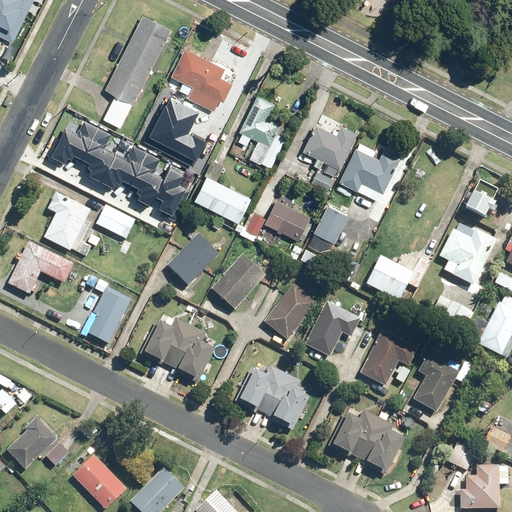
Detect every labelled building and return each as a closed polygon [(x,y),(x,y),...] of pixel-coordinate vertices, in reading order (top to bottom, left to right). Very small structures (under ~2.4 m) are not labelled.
[(0,0),(0,32),(16,40),(35,0),(0,0)] [(145,16),(107,89),(137,104),(175,31),(145,16)] [(237,71),(185,49),(167,91),(218,113),(237,71)] [(167,92),(143,141),(191,164),(204,138),(189,130),(200,108),(167,92)] [(256,93),(241,130),(269,141),(284,104),(256,93)] [(323,113),(305,150),(341,168),(359,131),(323,113)] [(49,160),(173,213),(189,176),(168,167),(164,174),(151,169),(157,155),(130,144),(124,158),(99,147),(107,131),(78,118),(73,129),(65,125),(49,160)] [(287,139),(277,135),(273,145),(261,139),(253,156),(275,166),(287,139)] [(355,148),(341,179),(382,197),(396,166),(355,148)] [(336,178),(318,170),(312,183),(330,191),(336,178)] [(210,176),(198,199),(240,221),(252,198),(210,176)] [(479,188),(471,204),(488,213),(496,197),(479,188)] [(46,240),(72,252),(92,210),(56,193),(49,207),(59,212),(46,240)] [(281,197),(268,221),(299,237),(312,213),(281,197)] [(107,205),(100,223),(129,235),(136,218),(107,205)] [(354,219),(331,205),(316,229),(340,243),(354,219)] [(248,232),(258,235),(263,218),(254,215),(248,232)] [(473,237),(455,228),(442,256),(460,264),(455,274),(476,285),(498,239),(478,229),(473,237)] [(170,266),(188,283),(218,252),(200,235),(170,266)] [(67,283),(77,263),(31,240),(10,282),(32,293),(43,271),(67,283)] [(314,266),(320,254),(305,246),(304,248),(296,244),(291,254),(299,258),(301,259),(314,266)] [(268,279),(242,255),(211,289),(237,312),(268,279)] [(382,258),(370,281),(402,298),(414,275),(382,258)] [(511,276),(502,271),(496,283),(511,290),(511,276)] [(263,319),(288,340),(319,302),(295,281),(263,319)] [(479,297),(453,283),(447,295),(473,309),(479,297)] [(502,290),(491,283),(486,292),(497,298),(502,290)] [(85,332),(109,345),(134,298),(109,285),(85,332)] [(329,300),(309,346),(333,356),(344,333),(355,338),(365,315),(329,300)] [(473,310),(454,300),(441,326),(459,335),(473,310)] [(484,344),(505,353),(511,337),(511,310),(501,305),(484,344)] [(162,318),(143,353),(197,382),(217,346),(204,339),(208,332),(179,316),(174,324),(162,318)] [(385,330),(361,372),(390,388),(414,345),(385,330)] [(412,395),(439,410),(461,372),(435,356),(412,395)] [(252,365),(234,401),(291,429),(309,392),(299,387),(303,380),(271,364),(268,372),(252,365)] [(0,399),(10,410),(19,403),(5,387),(0,391),(0,399)] [(27,389),(17,396),(26,403),(35,395),(27,389)] [(352,404),(331,447),(387,474),(408,432),(352,404)] [(6,446),(26,467),(58,437),(38,416),(6,446)] [(423,423),(411,418),(407,426),(420,431),(423,423)] [(65,440),(48,455),(56,464),(73,450),(65,440)] [(130,488),(97,454),(75,475),(108,509),(130,488)] [(464,465),(464,507),(502,508),(503,466),(464,465)] [(153,471),(139,485),(144,490),(132,502),(142,511),(162,511),(187,487),(167,466),(158,475),(153,471)] [(240,511),(219,490),(198,510),(199,511),(240,511)]
